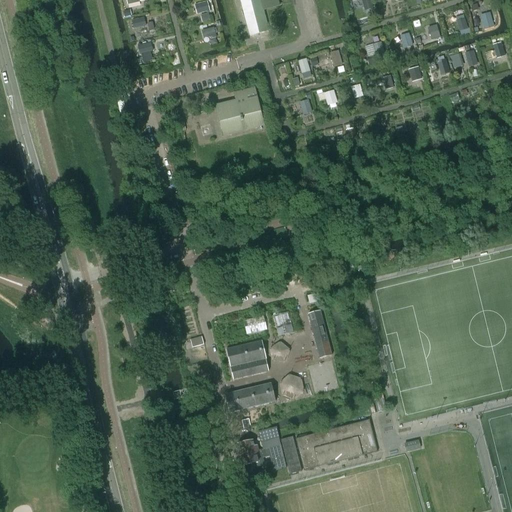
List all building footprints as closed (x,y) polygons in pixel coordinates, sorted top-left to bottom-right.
[(259,0),(240,0),(250,36),(268,32),(259,0)] [(373,9),(370,0),(361,0),(364,12),(373,9)] [(210,13),(207,2),(195,6),(197,14),(207,11),(207,13),(210,13)] [(493,22),(490,13),(480,15),(483,25),(493,22)] [(146,27),(144,19),(132,22),(134,30),(146,27)] [(468,29),(465,19),(456,21),(459,31),(468,29)] [(440,37),(436,25),(428,28),(431,40),(440,37)] [(216,37),(214,28),(201,31),(203,40),(216,37)] [(413,46),(409,34),(400,36),(403,44),(402,45),(403,49),(413,46)] [(385,55),(381,42),(372,44),(376,57),(385,55)] [(153,52),(151,43),(138,47),(140,55),(153,52)] [(505,56),(501,43),(493,45),(497,59),(505,56)] [(343,66),(338,51),(330,54),(334,68),(343,66)] [(478,65),(474,52),(464,54),(469,68),(478,65)] [(460,53),(450,56),(454,68),(464,65),(460,53)] [(310,72),(306,59),(298,62),(302,75),(310,72)] [(450,74),(446,60),(437,63),(441,76),(450,74)] [(422,80),(418,68),(408,71),(412,83),(422,80)] [(394,88),(390,76),(382,79),(385,90),(394,88)] [(363,96),(360,85),(351,88),(354,99),(363,96)] [(243,99),(215,106),(222,132),(242,127),(243,129),(250,127),(250,125),(263,122),(255,88),(241,92),(243,99)] [(337,103),(334,91),(324,94),(328,106),(337,103)] [(312,113),(308,100),(299,103),(303,116),(312,113)] [(315,294),(307,296),(309,304),(317,302),(315,294)] [(308,314),(319,359),(331,356),(320,311),(308,314)] [(288,312),(273,316),(278,337),(294,333),(288,312)] [(270,319),(250,324),(253,338),(273,333),(270,319)] [(204,345),(202,337),(190,340),(192,349),(204,345)] [(268,371),(262,341),(226,349),(233,379),(268,371)] [(288,361),(286,342),(272,343),(273,362),(288,361)] [(294,399),(296,392),(301,394),(305,378),(286,373),(281,389),(285,390),(283,396),(294,399)] [(271,383),(225,394),(230,412),(276,401),(271,383)] [(377,452),(369,420),(332,430),(341,462),(377,452)] [(276,446),(274,440),(278,439),(277,432),(273,433),(272,429),(260,432),(264,450),(263,450),(265,458),(270,457),(271,462),(282,460),(279,446),(276,446)] [(341,462),(332,430),(295,439),(304,471),(341,462)] [(288,475),(300,472),(291,438),(279,441),(288,475)] [(238,444),(241,455),(260,451),(258,445),(255,446),(254,440),(238,444)] [(405,444),(406,452),(420,449),(418,441),(405,444)] [(260,451),(241,455),(243,465),(259,462),(257,457),(261,456),(260,451)]
